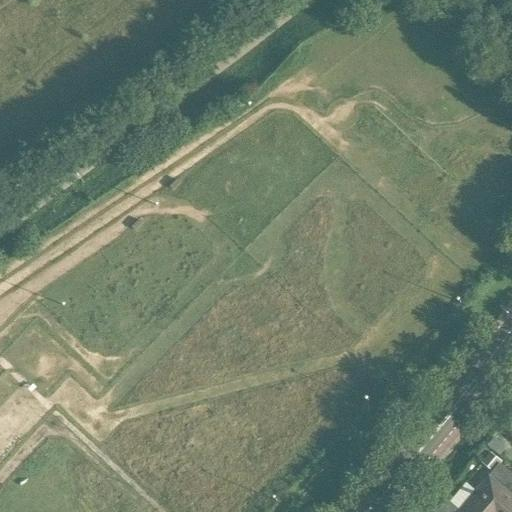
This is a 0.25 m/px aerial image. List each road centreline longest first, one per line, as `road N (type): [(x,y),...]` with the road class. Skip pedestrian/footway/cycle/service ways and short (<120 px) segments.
road 1 (unclassified): [(0,233),(321,0)]
road 2 (tertiary): [(366,511),(511,342)]
